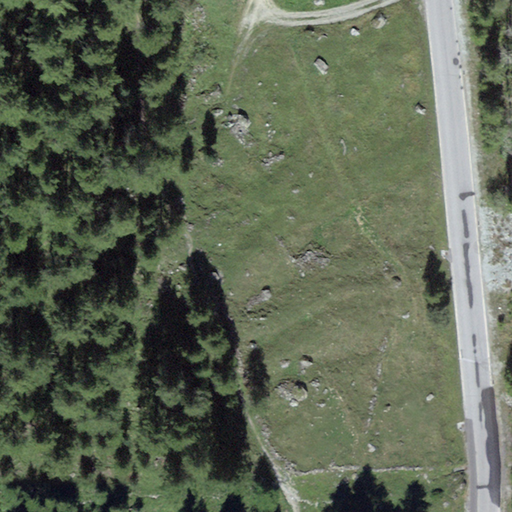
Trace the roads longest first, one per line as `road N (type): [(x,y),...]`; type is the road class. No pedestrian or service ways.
road 1 (tertiary): [(488,511),(441,0)]
road 2 (track): [(260,0),(267,11),(298,19),(380,0)]
